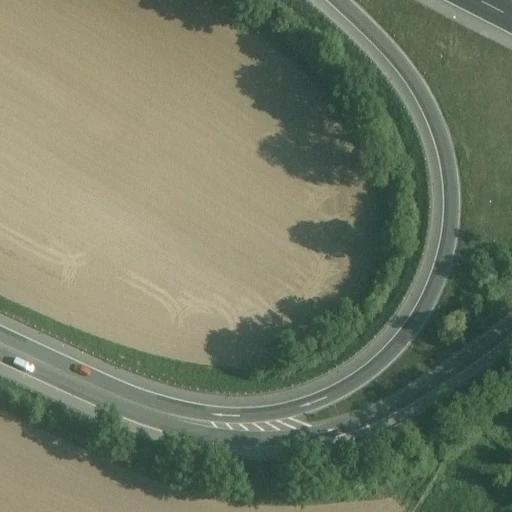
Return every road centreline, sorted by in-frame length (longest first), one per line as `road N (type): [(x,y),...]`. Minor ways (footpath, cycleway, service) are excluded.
road 1 (motorway): [(322,0),(415,92),(437,135),(450,226),(426,313),(369,378),(334,401),(236,423),(132,411)]
road 2 (motorway): [(132,411),(186,436),(231,445),(343,434),(446,381),(511,333)]
road 3 (motorway): [(0,345),(132,411)]
